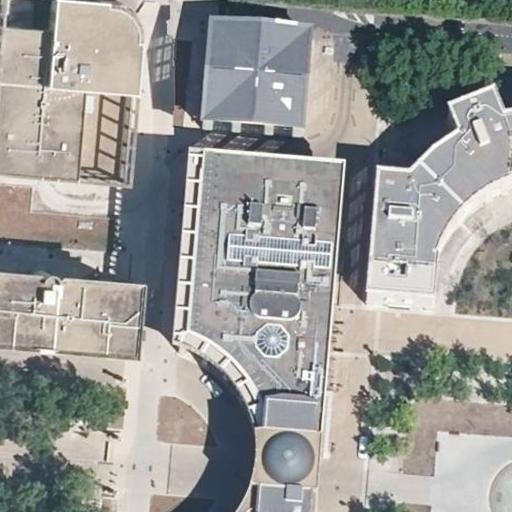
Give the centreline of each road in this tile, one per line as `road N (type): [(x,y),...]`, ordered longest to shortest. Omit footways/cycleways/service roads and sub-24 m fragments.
road 1 (residential): [(138,511),(166,1)]
road 2 (residential): [(166,1),(511,30)]
